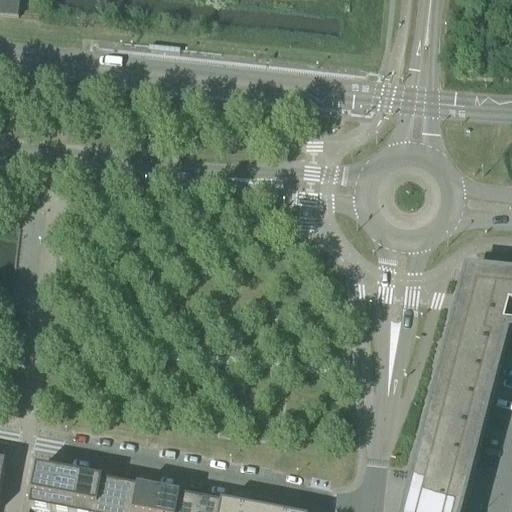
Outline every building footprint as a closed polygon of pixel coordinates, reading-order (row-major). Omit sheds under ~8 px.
[(511,281),(466,277),(432,411),(480,423),(498,354),(504,331),(511,332),(511,330),(511,281)] [(456,511),(480,423),(432,411),(423,444),(419,476),(417,504),(448,511),(456,511)] [(28,511),(51,511),(58,479),(36,474),(28,511)] [(51,511),(73,511),(79,483),(58,479),(51,511)] [(73,511),(95,511),(100,487),(79,483),(73,511)] [(95,511),(133,511),(137,494),(100,487),(95,511)] [(133,511),(155,511),(158,498),(137,494),(133,511)] [(155,511),(177,511),(179,502),(158,498),(155,511)] [(177,511),(199,511),(201,506),(179,502),(177,511)]
